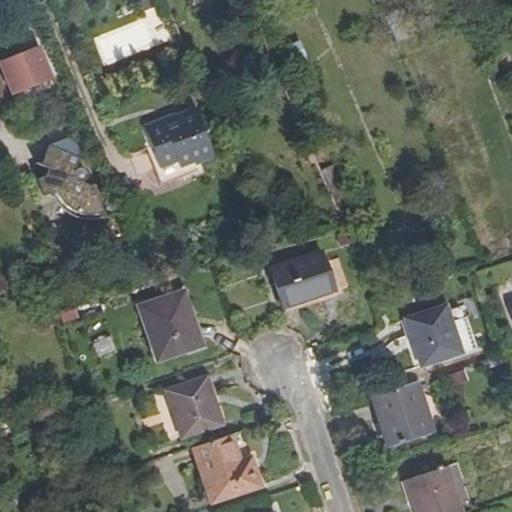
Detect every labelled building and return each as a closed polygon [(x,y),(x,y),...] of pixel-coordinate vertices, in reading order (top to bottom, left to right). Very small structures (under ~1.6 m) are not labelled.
[(196,13),(222,1),(221,0),(191,0),(196,13)] [(381,20),(392,45),(403,41),(392,17),(381,20)] [(12,58),(0,62),(12,94),(52,80),(40,48),(29,52),(25,40),(8,46),(12,58)] [(313,65),(303,45),(284,52),(293,74),(313,65)] [(180,164),(199,156),(214,150),(196,107),(162,120),(161,118),(143,126),(152,144),(161,167),(178,160),(180,164)] [(79,174),(78,175),(85,159),(78,139),(54,149),(53,149),(44,169),(46,171),(41,182),(47,199),(59,195),(64,203),(70,210),(77,215),(86,218),(94,218),(103,217),(106,216),(97,192),(82,185),(84,186),(85,185),(87,185),(88,184),(89,183),(90,181),(90,180),(90,178),(90,176),(89,175),(88,174),(86,173),(85,172),(83,172),(82,172),(80,173),(79,174)] [(203,165),(199,156),(180,164),(178,160),(161,167),(152,144),(147,147),(161,183),(203,165)] [(337,166),(324,172),(334,194),(347,189),(337,166)] [(334,194),(346,223),(352,221),(362,217),(350,188),(347,189),(334,194)] [(332,285),(319,250),(270,269),(282,304),(332,285)] [(0,298),(12,295),(4,273),(0,274),(0,298)] [(203,342),(183,287),(141,301),(160,356),(203,342)] [(63,314),(68,328),(84,322),(79,308),(63,314)] [(460,355),(445,309),(406,321),(422,368),(460,355)] [(90,343),(96,357),(111,351),(105,337),(90,343)] [(223,421),(207,372),(167,386),(183,435),(223,421)] [(430,429),(415,380),(376,393),(386,424),(381,426),(388,443),(430,429)] [(242,461),(233,433),(196,446),(214,501),(265,484),(255,456),(242,461)] [(405,477),(416,511),(458,511),(462,511),(445,464),(405,477)]
